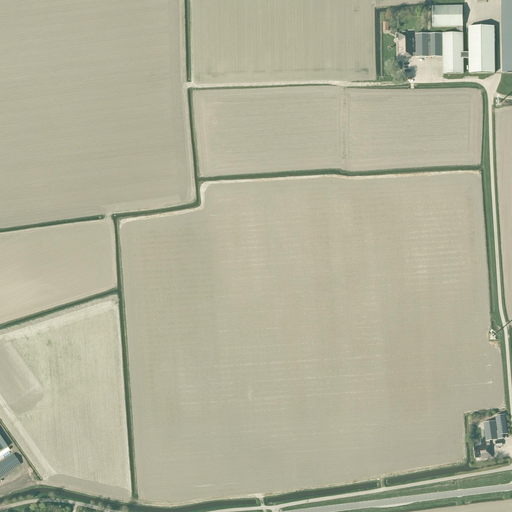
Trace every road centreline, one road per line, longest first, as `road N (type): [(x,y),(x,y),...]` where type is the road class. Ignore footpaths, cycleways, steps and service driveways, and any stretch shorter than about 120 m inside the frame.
road 1 (unclassified): [(274,507),(511,467)]
road 2 (primary): [(511,486),(303,511)]
